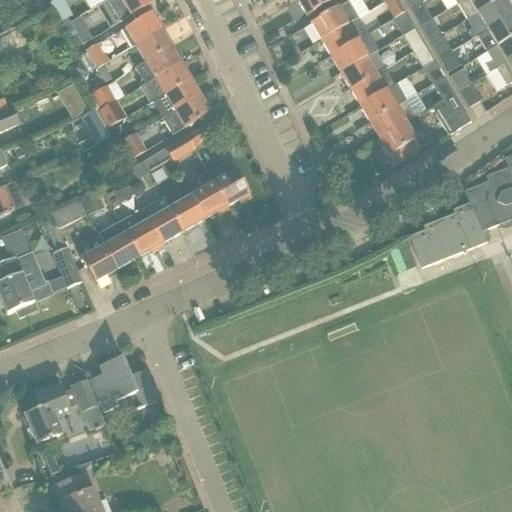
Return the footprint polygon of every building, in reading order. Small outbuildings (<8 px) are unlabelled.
[(58,0),(50,5),(48,5),(59,25),(67,21),(72,18),(64,4),(62,0),(58,0)] [(119,25),(154,4),(151,0),(105,0),(102,2),(103,4),(106,3),(119,25)] [(306,18),(336,0),(299,0),(296,2),(306,18)] [(392,22),(404,15),(395,0),(391,0),(382,6),(392,22)] [(401,0),(409,12),(421,5),(418,0),(401,0)] [(466,22),(501,0),(466,0),(456,6),(466,22)] [(471,42),(511,16),(511,15),(502,0),(501,0),(466,22),(471,31),(466,34),(471,42)] [(320,43),(357,21),(347,4),(310,25),(320,43)] [(418,29),(431,21),(421,5),(409,12),(418,29)] [(129,50),(134,47),(160,32),(150,15),(119,33),(129,50)] [(402,39),(414,31),(404,15),(392,22),(402,39)] [(486,55),(511,39),(511,16),(471,42),(476,39),(486,55)] [(82,47),(91,42),(78,20),(69,25),(82,47)] [(330,59),(367,37),(357,21),(320,43),(330,59)] [(428,45),(441,37),(431,21),(418,29),(428,45)] [(412,55),(424,48),(414,31),(402,39),(412,55)] [(144,64),(171,49),(160,32),(134,47),(144,64)] [(367,37),(330,59),(340,76),(376,54),(367,37)] [(438,62),(451,54),(441,37),(428,45),(438,62)] [(496,71),(511,60),(511,39),(486,55),(491,64),(485,67),(489,75),(496,71)] [(94,71),(108,63),(97,46),(83,54),(94,71)] [(422,71),(434,64),(424,48),(412,55),(422,71)] [(144,64),(134,70),(143,86),(180,65),(171,49),(144,64)] [(376,77),(386,71),(376,54),(340,76),(350,93),(376,77)] [(446,76),(459,68),(451,54),(438,62),(446,76)] [(506,87),(511,83),(511,60),(496,71),(506,87)] [(102,67),(108,63),(94,71),(103,85),(111,80),(102,67)] [(431,88),(443,80),(434,64),(422,71),(431,88)] [(148,105),(189,80),(180,65),(143,86),(138,89),(148,105)] [(465,89),(470,86),(461,72),(449,80),(457,93),(464,88),(465,89)] [(376,77),(350,93),(359,109),(385,93),(376,77)] [(163,96),(173,113),(199,97),(189,80),(148,105),(163,96)] [(445,100),(453,95),(443,80),(431,88),(440,103),(430,109),(431,110),(446,101),(445,100)] [(468,110),(480,103),(470,86),(465,89),(464,88),(457,93),(468,110)] [(369,125),(405,103),(396,87),(385,93),(359,109),(369,125)] [(106,88),(91,97),(100,112),(106,109),(106,108),(115,103),(106,88)] [(470,124),(459,107),(453,95),(445,100),(446,101),(431,110),(448,138),(470,124)] [(116,103),(125,98),(125,97),(115,103),(106,108),(106,109),(100,112),(97,114),(107,131),(126,120),(125,119),(134,114),(130,107),(122,112),(116,103)] [(171,137),(192,125),(210,114),(199,97),(173,113),(161,120),(171,137)] [(418,110),(411,113),(405,103),(369,125),(378,141),(413,121),(415,120),(421,116),(418,110)] [(0,134),(18,126),(11,110),(7,112),(0,114),(0,134)] [(90,140),(77,147),(81,155),(95,148),(109,140),(94,113),(80,122),(90,140)] [(193,150),(235,125),(228,113),(186,138),(193,150)] [(408,132),(419,126),(415,120),(413,121),(378,141),(382,148),(380,151),(391,170),(420,152),(408,132)] [(131,162),(145,153),(134,135),(119,144),(131,162)] [(194,152),(193,150),(186,138),(163,151),(169,161),(172,165),(194,152)] [(149,160),(142,164),(142,165),(148,174),(169,161),(163,151),(149,160)] [(424,232),(409,238),(421,270),(461,254),(464,256),(466,253),(486,245),(481,233),(510,222),(511,226),(511,157),(504,160),(507,169),(485,178),(487,184),(464,193),(469,205),(452,212),(454,216),(423,228),(424,232)] [(240,206),(251,200),(229,162),(207,175),(213,185),(212,186),(226,210),(227,209),(238,203),(240,206)] [(137,180),(148,174),(142,165),(132,171),(137,180)] [(212,186),(213,185),(207,175),(196,181),(202,191),(190,197),(204,222),(215,215),(217,217),(228,211),(227,209),(226,210),(212,186)] [(0,219),(13,214),(3,189),(0,190),(0,219)] [(96,194),(78,202),(84,216),(102,208),(96,194)] [(112,211),(119,206),(111,194),(104,199),(112,211)] [(182,235),(204,222),(190,197),(169,209),(169,210),(168,211),(182,235)] [(169,210),(169,209),(163,200),(141,213),(147,223),(146,223),(160,247),(161,247),(162,249),(163,249),(161,246),(182,235),(168,211),(169,210)] [(63,210),(49,216),(56,230),(69,225),(70,224),(63,210)] [(146,223),(147,223),(141,213),(120,225),(126,235),(125,236),(138,260),(150,253),(151,255),(162,249),(161,247),(160,247),(146,223)] [(125,236),(126,235),(120,225),(99,237),(103,243),(101,244),(104,247),(103,248),(116,272),(138,260),(125,236)] [(103,248),(104,247),(101,244),(78,257),(94,285),(116,272),(103,248)] [(52,255),(67,290),(80,284),(66,249),(52,255)] [(42,286),(28,292),(20,275),(20,276),(15,264),(30,258),(30,259),(32,258),(31,256),(15,263),(13,260),(0,265),(0,299),(7,316),(15,312),(18,320),(37,312),(33,304),(51,297),(46,285),(43,286),(43,285),(41,285),(42,286)] [(118,361),(117,360),(114,359),(110,360),(107,361),(105,363),(103,366),(103,367),(99,369),(102,377),(90,382),(104,416),(111,413),(116,416),(131,410),(132,414),(156,404),(144,373),(133,377),(128,375),(122,360),(118,361)] [(81,414),(96,408),(86,382),(71,389),(71,391),(62,395),(58,385),(35,397),(40,410),(23,417),(36,446),(62,436),(55,420),(70,414),(68,410),(78,407),(81,414)] [(52,457),(44,460),(50,477),(58,474),(52,457)] [(72,483),(53,490),(59,506),(65,503),(68,511),(98,511),(97,508),(86,477),(72,483)]
